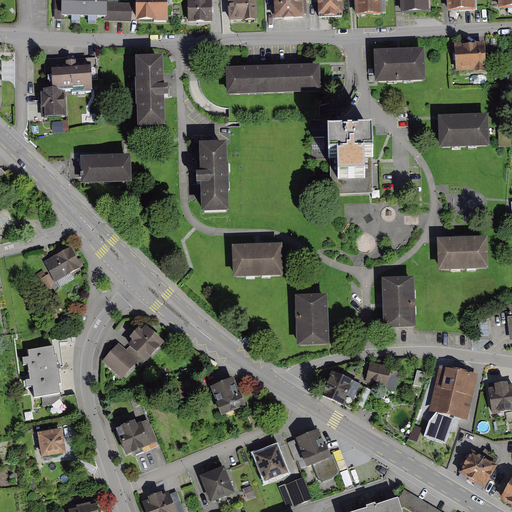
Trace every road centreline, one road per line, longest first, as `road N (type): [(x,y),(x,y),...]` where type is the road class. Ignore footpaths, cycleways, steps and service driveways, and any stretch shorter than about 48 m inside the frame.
road 1 (residential): [(22,37),(191,42),(511,28)]
road 2 (residential): [(511,362),(440,352),(367,354),(317,363),(285,390)]
road 3 (residential): [(142,280),(100,323),(87,355),(91,414),(117,491)]
road 4 (residential): [(117,491),(296,420),(308,403)]
road 5 (tertiary): [(308,403),(489,511)]
road 6 (tertiary): [(142,280),(285,390)]
